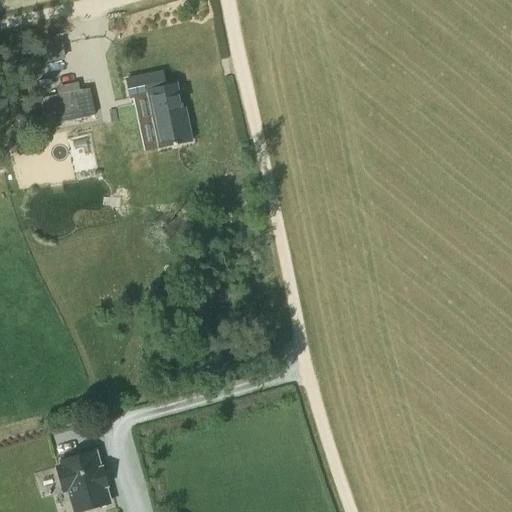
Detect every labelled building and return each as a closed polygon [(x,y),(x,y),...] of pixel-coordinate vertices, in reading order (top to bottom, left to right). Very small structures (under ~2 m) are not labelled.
[(65,59),(61,38),(39,43),(44,63),(65,59)] [(164,87),(160,72),(126,80),(129,96),(149,92),(161,146),(190,140),(187,123),(184,124),(181,112),(175,85),(164,87)] [(54,124),(94,115),(89,89),(48,97),(54,124)] [(90,133),(66,138),(76,183),(100,177),(90,133)] [(100,468),(96,452),(61,462),(62,465),(58,466),(65,490),(69,489),(75,511),(109,501),(105,485),(106,485),(101,467),(100,468)]
